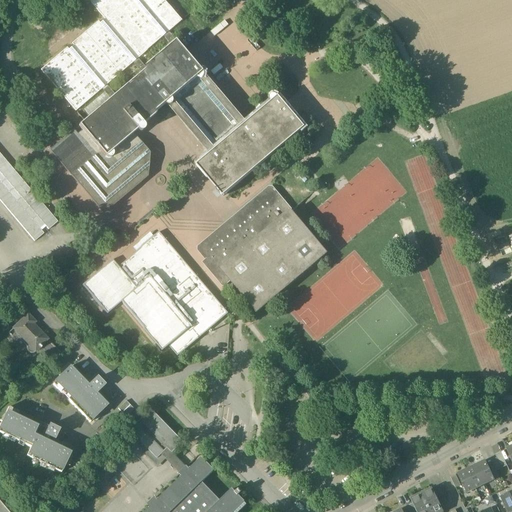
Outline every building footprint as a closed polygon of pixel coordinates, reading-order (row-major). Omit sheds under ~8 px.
[(183,21),(165,0),(90,0),(89,1),(104,20),(99,24),(98,22),(41,70),(75,112),(183,21)] [(249,126),(180,43),(79,129),(83,134),(78,139),(75,134),(51,155),(104,217),(148,181),(150,157),(134,137),(139,132),(141,133),(143,133),(145,131),(145,128),(167,109),(210,159),(199,169),(226,199),(307,131),(281,99),(249,126)] [(56,223),(0,156),(0,201),(34,242),(43,234),(41,232),(44,230),(46,228),(48,230),(56,223)] [(271,188),(199,248),(199,251),(209,262),(204,266),(222,287),(224,287),(230,282),(257,313),(328,254),(291,211),(290,212),(271,188)] [(159,233),(131,256),(134,259),(124,267),(121,264),(118,268),(112,261),(82,286),(106,314),(121,302),(163,351),(169,346),(177,357),(228,314),(159,233)] [(34,353),(35,352),(39,349),(41,350),(42,349),(40,347),(43,345),(51,354),(56,349),(33,325),(35,323),(27,315),(8,334),(15,341),(20,337),(28,346),(27,347),(27,348),(27,349),(27,350),(27,351),(28,352),(29,353),(30,353),(31,354),(32,354),(33,354),(34,353)] [(90,385),(72,367),(53,385),(90,423),(109,405),(97,392),(103,386),(96,379),(90,385)] [(130,406),(126,402),(118,409),(122,414),(130,406)] [(134,410),(130,406),(122,414),(126,418),(134,410)] [(18,413),(8,408),(5,414),(0,420),(0,421),(1,423),(0,425),(0,433),(31,448),(26,456),(61,473),(66,463),(70,463),(73,449),(61,444),(60,447),(52,443),(58,431),(49,426),(43,439),(35,435),(39,426),(17,415),(18,413)] [(168,449),(172,454),(183,443),(150,409),(129,430),(157,459),(168,449)] [(180,474),(186,468),(172,454),(168,449),(157,459),(129,430),(124,434),(157,468),(166,460),(180,474)] [(496,459),(501,469),(507,466),(500,453),(495,455),(496,459)] [(202,458),(189,470),(186,467),(186,468),(180,474),(179,475),(182,478),(158,501),(155,498),(148,505),(150,508),(146,511),(234,511),(244,503),(238,496),(241,493),(238,490),(235,493),(232,490),(220,502),(202,483),(214,471),(202,458)] [(496,459),(491,461),(495,470),(496,472),(501,469),(496,459)] [(485,462),(476,466),(485,485),(494,481),(490,472),(485,462)] [(485,485),(476,466),(467,470),(476,489),(485,485)] [(476,489),(467,470),(458,474),(467,493),(476,489)] [(495,470),(490,472),(494,481),(495,483),(500,480),(496,472),(495,470)] [(460,486),(456,475),(450,478),(455,488),(460,486)] [(443,485),(432,490),(437,501),(448,496),(443,485)] [(432,490),(410,500),(412,504),(416,511),(441,511),(442,511),(437,501),(432,490)] [(511,511),(511,491),(509,493),(510,495),(502,499),(507,511),(511,511)] [(8,511),(0,502),(0,511),(8,511)]
